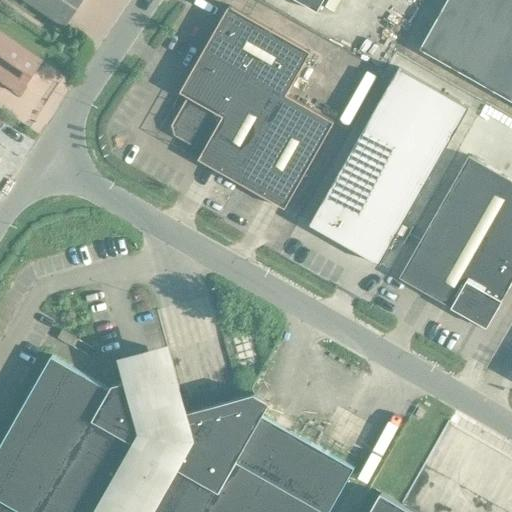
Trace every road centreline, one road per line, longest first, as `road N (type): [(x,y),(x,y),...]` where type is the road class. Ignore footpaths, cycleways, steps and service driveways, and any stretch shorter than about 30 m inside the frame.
road 1 (unclassified): [(511,427),(42,159)]
road 2 (unclassified): [(42,159),(150,0)]
